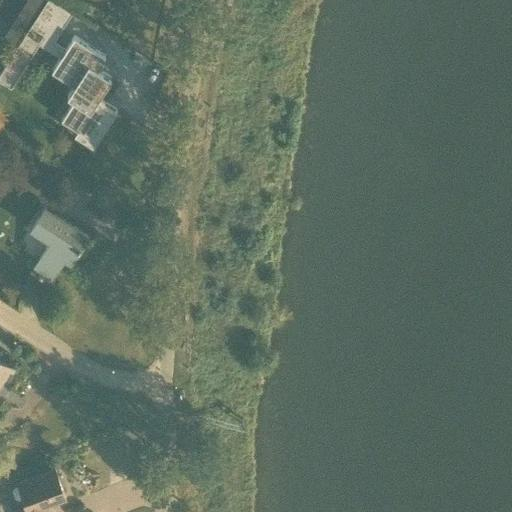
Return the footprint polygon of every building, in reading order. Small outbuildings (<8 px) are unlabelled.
[(35,16),(27,29),(47,42),(55,29),(35,16)] [(74,36),(53,71),(75,85),(69,95),(74,99),(61,119),(83,134),(104,102),(97,97),(111,77),(97,68),(105,56),(74,36)] [(75,256),(89,235),(45,206),(31,228),(51,242),(32,270),(49,281),(68,252),(75,256)] [(13,367),(0,359),(0,369),(4,363),(12,368),(13,367)] [(51,501),(66,495),(64,491),(66,486),(62,475),(58,473),(55,467),(18,482),(19,485),(14,486),(12,491),(15,497),(19,499),(23,498),(28,509),(21,511),(20,511),(51,511),(51,510),(55,508),(55,507),(53,508),(51,501)]
